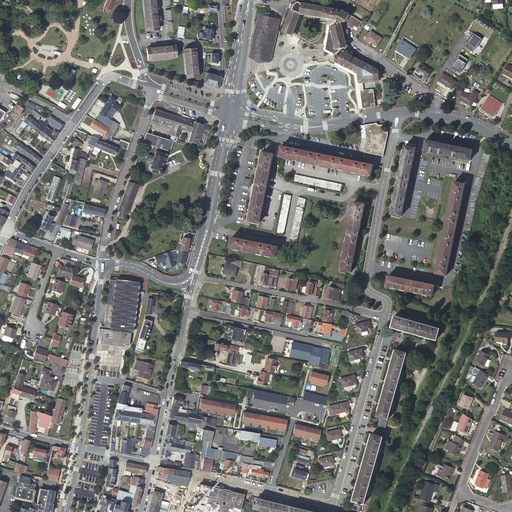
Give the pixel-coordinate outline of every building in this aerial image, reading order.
[(141,0),(144,30),(153,30),(153,31),(154,31),(154,30),(156,30),(155,15),(157,15),(157,11),(155,11),(154,0),(141,0)] [(190,0),(189,8),(200,10),(206,10),(207,5),(204,4),(200,3),(197,3),(198,1),(198,0),(190,0)] [(337,50),(345,48),(344,43),(346,43),(343,29),(347,28),(351,27),(353,28),(355,26),(358,28),(362,21),(341,9),(341,10),(339,10),(339,13),(337,8),(333,7),(300,0),(299,0),(298,1),(297,1),(297,2),(294,1),(284,29),(293,33),(301,11),(332,18),(326,50),(334,54),(337,50)] [(229,6),(224,6),(225,21),(233,21),(231,5),(230,6),(229,6)] [(265,61),(270,62),(281,18),(270,12),(258,13),(250,52),(260,56),(266,59),(265,61)] [(365,38),(375,44),(377,41),(378,42),(381,37),(370,30),(365,38)] [(482,38),(472,31),(466,41),(464,45),(473,51),(475,47),(476,47),(482,38)] [(416,49),(402,40),(396,49),(409,58),(416,49)] [(144,49),(145,61),(173,58),(172,46),(158,47),(158,45),(155,46),(155,47),(144,49)] [(192,48),(180,50),(183,77),(194,76),(193,63),(195,63),(194,59),(193,59),(192,48)] [(335,61),(358,74),(361,73),(362,82),(379,80),(378,74),(378,69),(375,68),(376,66),(371,64),(370,65),(347,53),(348,51),(345,50),(343,50),(342,52),(340,51),(336,55),(335,61)] [(250,52),(248,57),(259,64),(270,62),(265,61),(266,59),(260,56),(250,52)] [(467,59),(459,53),(456,57),(456,56),(450,66),(460,72),(466,63),(465,62),(467,59)] [(421,63),(417,69),(419,70),(418,71),(427,77),(432,70),(421,63)] [(511,66),(507,64),(502,73),(511,78),(511,66)] [(222,77),(208,72),(204,85),(218,90),(218,88),(222,77)] [(442,73),(438,80),(451,89),(456,82),(442,73)] [(360,89),(362,108),(376,106),(373,87),(370,88),(368,87),(368,88),(360,89)] [(461,91),(457,98),(470,107),(478,94),(473,90),(469,96),(461,91)] [(109,96),(104,103),(110,106),(114,109),(117,104),(113,102),(115,98),(111,95),(110,96),(109,96)] [(493,116),(501,103),(489,95),(481,107),(493,116)] [(31,111),(32,109),(36,104),(32,102),(27,108),(31,111)] [(110,106),(104,103),(98,113),(96,116),(101,119),(102,118),(104,115),(108,109),(110,106)] [(23,108),(17,104),(9,115),(15,120),(23,108)] [(26,125),(32,130),(39,120),(40,121),(41,119),(39,118),(40,116),(32,109),(31,111),(29,113),(33,116),(26,125)] [(109,119),(113,113),(108,109),(104,115),(107,117),(109,119)] [(155,110),(151,120),(191,132),(188,141),(204,146),(207,137),(209,129),(206,128),(207,126),(203,125),(155,110)] [(22,122),(26,125),(33,116),(29,113),(22,122)] [(15,120),(9,115),(5,121),(11,125),(15,120)] [(64,124),(50,115),(48,119),(48,121),(60,130),(64,124)] [(32,130),(39,134),(43,128),(42,128),(42,126),(41,125),(43,123),(46,125),(47,123),(48,121),(48,119),(45,119),(44,122),(41,119),(40,121),(39,120),(32,130)] [(107,128),(106,127),(93,119),(89,126),(103,134),(104,133),(107,128)] [(109,122),(106,127),(107,128),(104,133),(110,137),(118,124),(112,121),(110,123),(109,122)] [(39,134),(47,140),(53,133),(45,126),(46,125),(43,123),(41,125),(42,126),(42,128),(43,128),(39,134)] [(363,152),(383,156),(387,133),(383,132),(382,125),(378,126),(378,123),(365,125),(367,142),(365,142),(364,148),(363,152)] [(47,140),(51,143),(57,135),(59,132),(58,131),(56,133),(54,131),(53,133),(47,140)] [(147,133),(146,133),(143,140),(151,143),(150,145),(156,147),(158,148),(169,151),(170,147),(172,141),(170,141),(155,136),(147,133)] [(99,149),(102,142),(102,141),(91,137),(88,144),(95,147),(99,149)] [(426,139),(424,150),(470,160),(472,149),(426,139)] [(120,140),(118,146),(127,149),(130,143),(120,140)] [(117,147),(106,142),(105,143),(102,142),(99,149),(114,155),(117,147)] [(32,161),(37,164),(41,159),(40,159),(35,154),(28,149),(19,143),(14,149),(32,161)] [(283,143),(282,146),(373,164),(373,161),(283,143)] [(406,144),(391,215),(401,217),(416,147),(406,144)] [(373,164),(282,146),(280,156),(371,175),(373,164)] [(78,158),(80,152),(80,150),(74,148),(69,173),(74,176),(78,158)] [(158,171),(160,170),(163,162),(165,155),(164,154),(155,151),(153,157),(151,162),(149,167),(158,171)] [(247,220),(250,220),(264,152),(261,152),(247,220)] [(264,152),(250,220),(260,223),(274,154),(264,152)] [(469,231),(476,200),(476,199),(478,193),(478,191),(480,186),(490,154),(484,152),(474,183),(472,190),(471,194),(469,206),(463,229),(469,231)] [(25,168),(31,172),(35,167),(18,156),(14,160),(16,162),(25,168)] [(79,185),(85,160),(78,158),(74,176),(73,182),(73,183),(79,185)] [(16,162),(14,166),(22,171),(25,168),(16,162)] [(11,164),(8,169),(18,177),(22,172),(22,171),(14,166),(11,164)] [(15,182),(15,181),(18,177),(8,169),(4,174),(4,175),(15,182)] [(63,178),(57,175),(46,200),(56,204),(59,199),(55,197),(63,178)] [(342,184),(296,175),(295,181),(341,191),(342,184)] [(108,183),(99,180),(92,199),(101,202),(108,183)] [(70,196),(73,183),(73,182),(66,181),(62,197),(64,198),(66,198),(69,199),(70,196)] [(136,185),(128,182),(123,197),(118,212),(125,215),(126,215),(136,185)] [(454,183),(435,274),(445,276),(464,185),(454,183)] [(292,196),(285,195),(277,233),(284,234),(292,196)] [(69,199),(66,198),(64,203),(66,204),(63,211),(66,212),(67,209),(71,200),(69,199)] [(306,199),(299,198),(289,245),(296,247),(306,199)] [(365,204),(355,201),(340,270),(350,272),(365,204)] [(105,218),(106,211),(83,205),(82,211),(105,218)] [(66,212),(63,211),(62,210),(57,221),(62,223),(66,212)] [(51,217),(45,214),(39,229),(45,231),(46,231),(50,233),(54,224),(49,222),(51,217)] [(76,217),(67,214),(65,224),(73,226),(76,217)] [(71,232),(65,230),(62,236),(68,239),(71,232)] [(229,235),(215,231),(214,238),(227,241),(229,235)] [(190,238),(183,237),(180,247),(180,250),(186,252),(190,238)] [(233,237),(231,248),(276,257),(278,246),(233,237)] [(73,245),(93,250),(95,241),(82,238),(81,240),(75,239),(73,245)] [(22,255),(26,245),(11,240),(8,241),(3,252),(12,256),(14,252),(22,255)] [(33,259),(37,249),(26,245),(22,255),(28,257),(33,259)] [(184,264),(186,252),(180,250),(179,250),(178,251),(175,251),(174,250),(155,257),(157,264),(161,263),(162,267),(166,266),(167,268),(175,265),(173,261),(177,260),(176,262),(184,264)] [(0,257),(0,283),(4,285),(9,274),(4,272),(9,259),(0,257)] [(27,276),(36,279),(41,265),(32,261),(32,262),(31,265),(27,276)] [(225,264),(224,269),(225,269),(224,274),(234,277),(236,267),(240,268),(241,263),(235,261),(234,266),(225,264)] [(73,276),(75,269),(65,266),(65,267),(61,266),(58,273),(62,275),(62,276),(72,279),(73,276)] [(264,273),(263,273),(260,284),(266,285),(266,284),(271,285),(273,276),(278,277),(279,271),(265,268),(264,273)] [(84,280),(73,276),(72,279),(70,284),(82,288),(84,280)] [(389,276),(386,287),(432,297),(434,286),(389,276)] [(293,280),(288,279),(285,289),(291,291),(291,290),(295,291),(297,281),(298,278),(294,277),(293,280)] [(65,282),(56,279),(52,290),(61,293),(65,282)] [(137,283),(108,280),(100,344),(127,347),(128,333),(131,334),(137,283)] [(18,294),(17,296),(25,298),(27,294),(30,288),(28,287),(29,284),(22,282),(18,291),(19,291),(18,294)] [(0,283),(0,288),(11,293),(12,292),(13,289),(6,286),(4,285),(0,283)] [(316,285),(309,283),(308,283),(306,294),(314,295),(316,285)] [(338,301),(340,290),(330,288),(329,288),(326,298),(338,301)] [(240,304),(239,305),(247,307),(249,299),(241,297),(242,294),(232,291),(230,301),(240,304)] [(26,299),(17,296),(11,312),(20,315),(26,299)] [(258,296),(255,307),(264,309),(267,299),(258,296)] [(153,300),(147,299),(145,313),(152,314),(153,306),(152,306),(153,300)] [(212,310),(225,313),(227,306),(229,306),(230,303),(226,303),(226,304),(213,301),(212,306),(213,306),(212,310)] [(57,305),(49,302),(45,312),(54,315),(57,305)] [(283,302),(280,313),(289,314),(290,310),(291,306),(288,305),(288,303),(283,302)] [(247,308),(239,306),(238,311),(239,312),(238,316),(245,317),(247,308)] [(303,307),(301,317),(310,319),(312,309),(303,307)] [(327,312),(324,311),(321,321),(330,323),(333,311),(328,310),(327,312)] [(71,315),(66,313),(63,312),(61,317),(60,317),(58,324),(60,325),(59,328),(63,329),(64,327),(69,329),(74,316),(71,315)] [(265,321),(280,325),(282,316),(265,312),(264,316),(266,317),(265,321)] [(358,317),(351,315),(349,323),(357,321),(358,317)] [(439,329),(394,316),(391,328),(435,341),(439,329)] [(300,320),(291,318),(291,322),(292,322),(291,327),(299,328),(300,324),(299,324),(300,320)] [(135,350),(140,351),(142,351),(151,321),(144,319),(143,323),(142,326),(135,350)] [(354,326),(356,334),(361,333),(365,331),(369,330),(368,322),(354,326)] [(319,328),(318,333),(329,335),(330,328),(330,326),(319,324),(318,328),(319,328)] [(15,331),(5,327),(2,336),(12,339),(15,331)] [(238,341),(237,344),(242,345),(245,331),(229,328),(227,339),(238,341)] [(509,333),(496,332),(495,341),(508,342),(509,333)] [(53,334),(52,339),(50,344),(52,344),(57,346),(60,337),(55,335),(53,334)] [(226,345),(219,343),(219,345),(215,344),(214,350),(218,351),(218,350),(228,352),(226,364),(233,366),(234,364),(236,365),(238,358),(236,358),(237,354),(236,353),(237,347),(226,345)] [(290,355),(307,359),(308,359),(310,347),(293,343),(290,355)] [(308,362),(318,364),(318,363),(319,363),(320,359),(321,354),(322,348),(321,348),(314,347),(314,348),(310,347),(308,359),(307,359),(306,362),(308,362)] [(45,361),(47,353),(48,352),(36,348),(33,357),(45,361)] [(346,353),(348,361),(353,360),(357,359),(361,358),(359,350),(346,353)] [(375,415),(377,416),(383,418),(387,419),(405,353),(394,350),(375,415)] [(490,356),(483,352),(477,363),(484,367),(490,356)] [(138,370),(138,373),(143,375),(142,377),(148,378),(152,364),(136,359),(133,369),(138,370)] [(267,359),(264,372),(274,374),(276,361),(267,359)] [(183,362),(180,361),(179,367),(186,368),(186,369),(199,372),(200,365),(183,362)] [(489,376),(481,371),(473,384),(480,389),(489,376)] [(266,386),(269,374),(260,372),(259,378),(258,378),(256,384),(266,386)] [(319,374),(310,372),(308,381),(310,382),(315,383),(314,386),(316,386),(319,374)] [(44,374),(39,387),(53,392),(55,383),(51,382),(52,379),(48,378),(49,375),(44,374)] [(328,377),(319,374),(316,386),(318,387),(319,384),(324,386),(326,386),(328,377)] [(339,380),(341,388),(355,385),(353,377),(339,380)] [(15,380),(13,387),(12,391),(11,393),(18,396),(21,387),(23,382),(18,381),(15,380)] [(123,406),(127,393),(129,387),(123,385),(123,387),(121,391),(119,398),(115,410),(116,410),(122,411),(130,412),(140,414),(141,409),(123,406)] [(29,399),(30,399),(32,391),(26,389),(23,397),(29,399)] [(472,399),(463,395),(459,406),(468,410),(472,399)] [(173,397),(171,405),(180,407),(180,404),(181,404),(182,399),(173,397)] [(66,402),(57,399),(52,418),(50,422),(55,423),(59,424),(66,402)] [(209,401),(201,399),(199,408),(201,408),(206,409),(205,412),(207,412),(208,410),(209,401)] [(218,402),(209,401),(208,410),(209,410),(214,411),(214,413),(216,414),(216,411),(218,402)] [(226,404),(218,402),(216,411),(218,412),(223,412),(222,415),(224,415),(225,413),(226,404)] [(332,407),(334,415),(344,413),(349,411),(352,411),(350,402),(332,407)] [(152,415),(153,409),(152,409),(153,405),(146,404),(144,414),(152,415)] [(235,406),(226,404),(225,413),(226,413),(231,414),(231,417),(233,417),(235,406)] [(171,405),(169,418),(184,421),(186,416),(185,416),(181,415),(177,414),(178,410),(179,410),(180,407),(171,405)] [(3,418),(13,420),(15,411),(6,410),(3,418)] [(122,411),(116,410),(114,421),(116,421),(120,422),(122,411)] [(511,413),(504,410),(500,420),(511,424),(511,413)] [(130,412),(122,411),(120,422),(129,423),(130,412)] [(141,414),(140,414),(130,412),(129,423),(139,425),(141,414)] [(252,414),(243,412),(241,421),(243,421),(248,422),(247,425),(249,425),(250,423),(252,414)] [(52,418),(38,413),(37,417),(39,418),(37,425),(44,428),(42,435),(47,436),(49,428),(50,422),(52,418)] [(154,427),(156,416),(152,415),(144,414),(141,414),(139,425),(147,426),(154,427)] [(260,415),(252,414),(250,423),(252,423),(256,424),(256,426),(258,427),(258,424),(260,415)] [(472,420),(462,414),(458,424),(455,423),(452,429),(466,434),(472,420)] [(215,427),(215,426),(216,424),(217,419),(205,417),(195,415),(191,415),(190,422),(200,424),(215,427)] [(269,417),(260,415),(258,424),(260,425),(265,425),(264,428),(266,428),(267,426),(269,417)] [(277,419),(269,417),(267,426),(269,426),(274,427),(273,430),(275,430),(276,427),(277,419)] [(286,420),(277,419),(276,427),(277,428),(282,429),(282,431),(284,432),(286,420)] [(168,423),(164,442),(181,446),(182,441),(178,440),(175,440),(176,434),(178,425),(168,423)] [(303,427),(294,425),(292,434),(294,434),(299,435),(298,438),(300,438),(301,436),(303,427)] [(152,440),(154,427),(147,426),(145,438),(152,440)] [(311,430),(303,427),(301,436),(302,436),(307,438),(306,440),(308,441),(309,438),(311,430)] [(201,439),(201,440),(203,441),(208,442),(210,442),(211,442),(213,432),(210,432),(210,431),(203,430),(201,439)] [(258,434),(235,430),(234,432),(235,433),(241,434),(240,438),(256,441),(257,437),(258,434)] [(320,432),(311,430),(309,438),(311,439),(316,440),(315,443),(317,443),(320,432)] [(325,433),(327,442),(340,439),(338,430),(325,433)] [(506,437),(496,433),(489,448),(498,452),(503,441),(504,441),(506,437)] [(377,436),(372,434),(370,434),(351,501),(362,504),(382,437),(377,436)] [(457,457),(461,446),(464,441),(456,435),(453,443),(448,441),(444,449),(449,451),(448,453),(457,457)] [(192,445),(193,446),(201,440),(201,439),(195,437),(193,440),(192,445)] [(274,448),(275,441),(257,437),(256,441),(258,441),(257,445),(274,448)] [(150,450),(152,440),(145,438),(144,442),(143,448),(150,450)] [(26,455),(30,441),(24,439),(24,441),(22,440),(21,444),(23,444),(22,447),(20,453),(21,454),(21,455),(22,455),(23,454),(26,455)] [(164,442),(159,465),(173,467),(174,463),(168,462),(169,456),(170,454),(170,451),(186,454),(189,454),(190,452),(190,448),(185,447),(181,446),(164,442)] [(235,462),(237,455),(221,452),(222,448),(217,447),(217,451),(209,449),(210,442),(208,442),(207,447),(205,456),(208,456),(219,459),(221,459),(230,461),(235,462)] [(9,459),(13,447),(7,445),(4,453),(7,454),(6,458),(9,459)] [(65,448),(54,445),(53,449),(57,450),(57,451),(56,453),(55,453),(54,457),(61,459),(62,459),(65,448)] [(43,456),(44,456),(45,450),(34,447),(32,457),(36,458),(36,456),(38,456),(39,455),(43,456)] [(186,454),(185,458),(195,460),(196,453),(190,452),(189,454),(186,454)] [(251,465),(253,460),(253,459),(240,456),(240,455),(237,454),(237,455),(235,462),(242,463),(247,464),(251,465)] [(204,459),(202,471),(210,472),(213,461),(208,460),(208,456),(205,456),(205,457),(205,460),(204,459)] [(318,460),(320,469),(334,465),(331,457),(318,460)] [(15,471),(21,472),(23,465),(24,460),(24,459),(23,459),(21,464),(17,463),(15,468),(15,471)] [(230,461),(221,459),(219,468),(228,470),(230,461)] [(445,459),(441,467),(443,468),(445,465),(454,469),(455,465),(445,459)] [(260,467),(273,470),(276,460),(272,460),(272,462),(268,462),(264,461),(264,462),(253,460),(251,465),(252,466),(260,467)] [(242,463),(235,462),(230,461),(228,470),(236,472),(237,466),(242,467),(242,463)] [(135,464),(126,462),(124,470),(130,471),(134,471),(135,464)] [(146,466),(135,464),(134,471),(145,474),(146,466)] [(23,465),(21,472),(34,475),(34,474),(35,472),(27,470),(28,466),(23,465)] [(302,467),(294,465),(293,470),(292,470),(291,476),(303,480),(305,473),(301,473),(302,467)] [(443,468),(441,467),(437,475),(448,480),(451,473),(452,473),(454,469),(445,465),(443,468)] [(175,469),(159,466),(156,477),(174,480),(173,482),(188,484),(188,481),(190,472),(175,469)] [(251,474),(259,476),(260,467),(252,466),(251,470),(251,474)] [(46,478),(51,480),(57,481),(59,470),(48,467),(47,472),(46,478)] [(259,476),(270,478),(273,470),(260,467),(259,476)] [(114,481),(115,474),(108,472),(107,476),(106,479),(114,481)] [(490,476),(481,472),(476,485),(485,489),(490,476)] [(511,492),(509,475),(502,477),(504,493),(511,492)] [(56,490),(48,488),(48,489),(42,488),(38,503),(36,499),(38,490),(36,487),(33,486),(34,486),(35,485),(36,485),(36,484),(36,483),(35,483),(35,482),(34,482),(33,483),(32,483),(32,484),(30,483),(31,478),(20,476),(15,497),(25,500),(31,501),(34,505),(33,509),(35,509),(34,511),(51,511),(53,503),(56,490)] [(137,485),(142,487),(144,478),(133,476),(132,481),(131,485),(137,486),(137,485)] [(420,499),(430,502),(433,493),(435,486),(425,482),(420,499)] [(238,511),(243,492),(198,483),(193,502),(186,501),(183,511),(238,511)] [(132,504),(137,506),(142,487),(137,485),(137,486),(131,485),(129,493),(134,495),(132,503),(132,504)] [(160,488),(154,487),(152,497),(148,511),(156,511),(163,492),(159,490),(160,488)] [(129,502),(132,503),(134,495),(129,493),(118,490),(117,496),(116,499),(129,502)] [(249,502),(255,504),(257,498),(250,496),(249,502)] [(105,511),(109,499),(107,499),(101,497),(99,503),(103,504),(100,511),(97,511),(96,511),(105,511)] [(268,511),(279,511),(281,504),(257,498),(255,504),(254,509),(268,511)] [(116,499),(114,510),(120,511),(126,511),(129,502),(116,499)]
